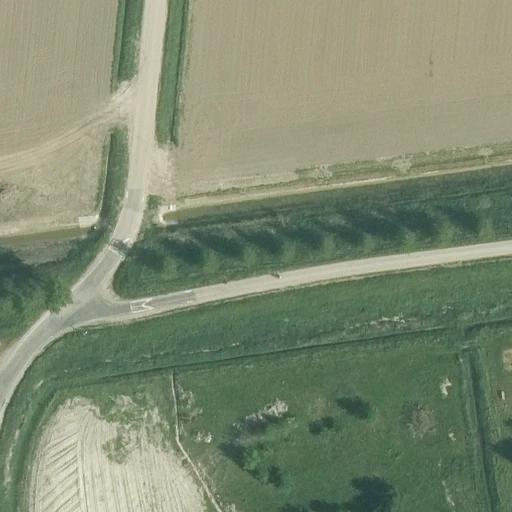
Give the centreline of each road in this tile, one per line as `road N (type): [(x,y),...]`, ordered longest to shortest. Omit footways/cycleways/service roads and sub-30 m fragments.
road 1 (unclassified): [(75,302),(117,310),(511,247)]
road 2 (unclassified): [(75,302),(119,245),(132,204),(155,0)]
